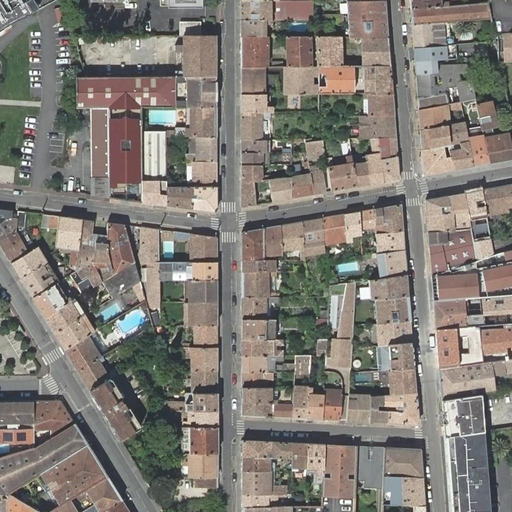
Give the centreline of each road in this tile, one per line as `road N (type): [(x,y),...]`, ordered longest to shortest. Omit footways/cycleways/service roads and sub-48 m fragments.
road 1 (residential): [(410,189),(430,437)]
road 2 (residential): [(0,197),(228,222)]
road 3 (residential): [(228,222),(228,0)]
road 4 (residential): [(228,428),(228,222)]
road 5 (residential): [(430,437),(228,428)]
road 6 (residential): [(395,0),(410,189)]
road 7 (residential): [(228,222),(410,189)]
road 8 (tertiary): [(64,379),(146,511)]
road 9 (tertiary): [(0,273),(64,379)]
